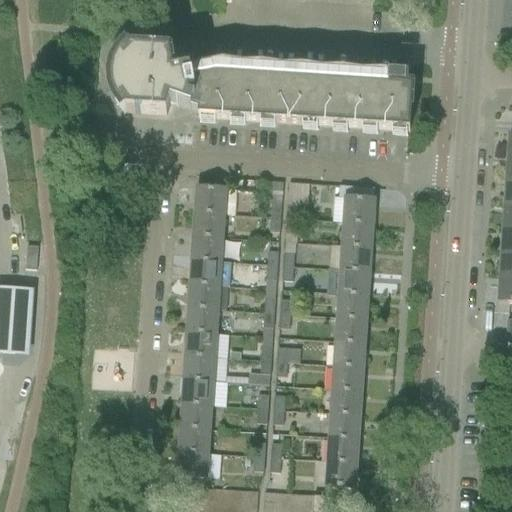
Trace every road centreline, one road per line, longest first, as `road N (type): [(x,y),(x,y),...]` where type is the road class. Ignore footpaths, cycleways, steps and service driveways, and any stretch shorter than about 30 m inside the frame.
road 1 (residential): [(146,511),(162,197),(173,170),(462,179)]
road 2 (residential): [(471,47),(178,37),(167,0)]
road 3 (tertiary): [(450,350),(462,179)]
road 4 (tertiary): [(440,511),(450,350)]
